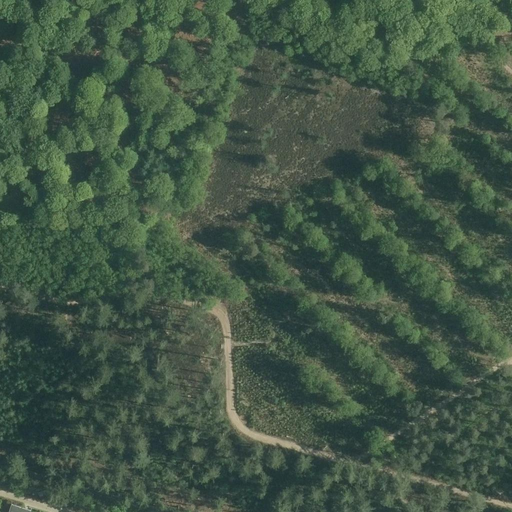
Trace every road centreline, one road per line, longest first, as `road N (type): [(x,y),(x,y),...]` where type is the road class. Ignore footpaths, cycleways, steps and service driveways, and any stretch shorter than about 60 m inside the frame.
road 1 (track): [(511,508),(391,475),(381,446),(338,461),(245,432),(230,408),(225,322),(205,304),(132,289),(59,301),(21,284),(0,286)]
road 2 (track): [(161,511),(0,465)]
road 3 (track): [(381,446),(511,358)]
